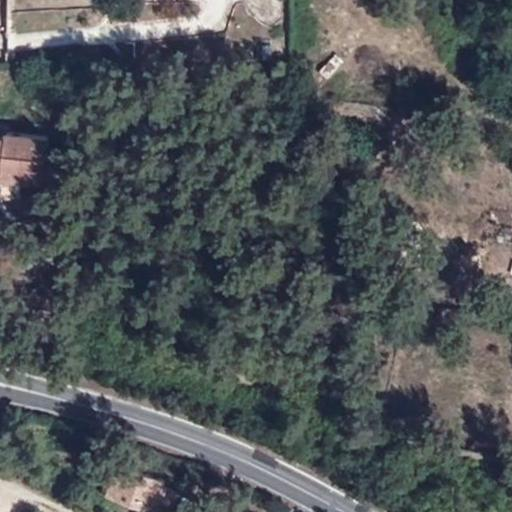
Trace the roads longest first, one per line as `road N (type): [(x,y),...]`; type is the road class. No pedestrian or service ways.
road 1 (unknown): [(0,224),(256,244),(511,316)]
road 2 (primary): [(345,511),(161,426),(57,398)]
